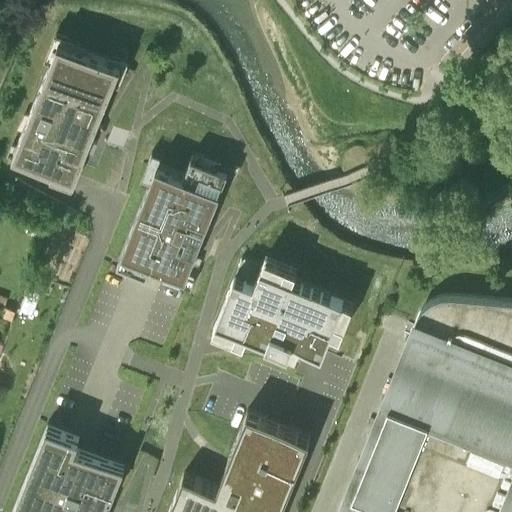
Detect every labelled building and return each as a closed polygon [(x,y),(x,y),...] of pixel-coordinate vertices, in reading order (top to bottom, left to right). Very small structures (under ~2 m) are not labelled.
[(59,37),(14,150),(46,163),(77,175),(94,132),(122,62),(59,37)] [(228,164),(210,156),(193,149),(186,165),(158,154),(138,202),(116,255),(148,268),(152,257),(168,262),(162,277),(192,290),(194,291),(207,256),(195,252),(197,247),(199,240),(201,237),(214,202),(228,164)] [(261,261),(241,253),(212,328),(247,342),(250,331),(258,334),(264,336),(272,339),(269,347),(297,358),(301,348),(304,340),(324,349),(332,328),(341,331),(355,294),(346,290),(347,289),(296,269),(299,259),(267,246),(261,261)] [(511,511),(511,293),(451,288),(444,289),(437,291),(431,295),(426,300),(420,307),(417,305),(415,312),(411,321),(380,398),(347,481),(334,511),(511,511)] [(278,511),(311,433),(248,407),(239,429),(228,456),(226,461),(223,467),(219,480),(185,466),(167,511),(278,511)] [(80,427),(70,423),(48,414),(11,511),(105,511),(107,510),(109,511),(111,508),(114,500),(111,499),(112,496),(124,463),(126,458),(119,455),(96,446),(76,437),(80,427)]
